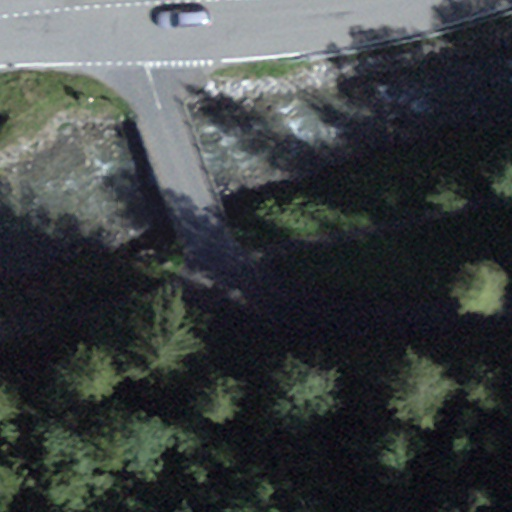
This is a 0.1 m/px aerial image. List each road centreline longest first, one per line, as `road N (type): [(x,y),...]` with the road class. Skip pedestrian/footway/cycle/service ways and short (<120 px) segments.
road 1 (unclassified): [(511,311),(318,329),(261,315),(218,270),(155,98),(138,23)]
road 2 (tertiary): [(456,0),(379,19),(138,23)]
road 3 (tertiary): [(138,23),(0,34)]
